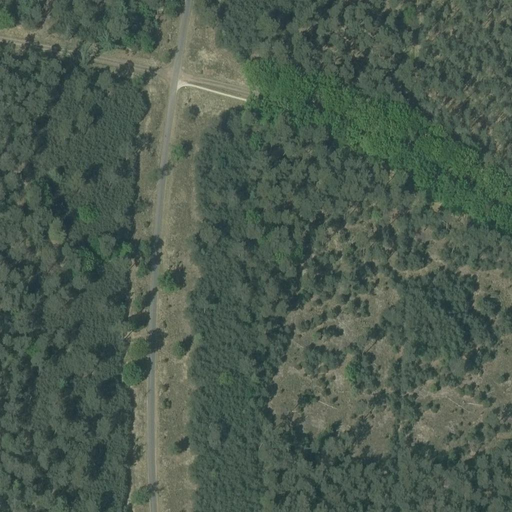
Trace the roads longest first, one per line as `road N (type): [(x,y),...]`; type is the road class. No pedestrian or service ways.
road 1 (track): [(174,76),(310,110),(419,154)]
road 2 (track): [(174,76),(0,40)]
road 3 (track): [(420,0),(419,154)]
